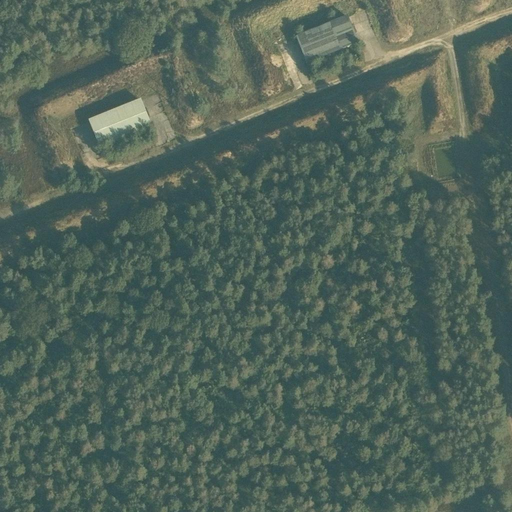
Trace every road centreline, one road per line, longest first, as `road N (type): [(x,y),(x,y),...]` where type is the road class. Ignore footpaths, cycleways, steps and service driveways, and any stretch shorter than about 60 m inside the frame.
road 1 (track): [(81,135),(109,172),(511,12)]
road 2 (track): [(511,422),(481,215),(463,174),(442,0)]
